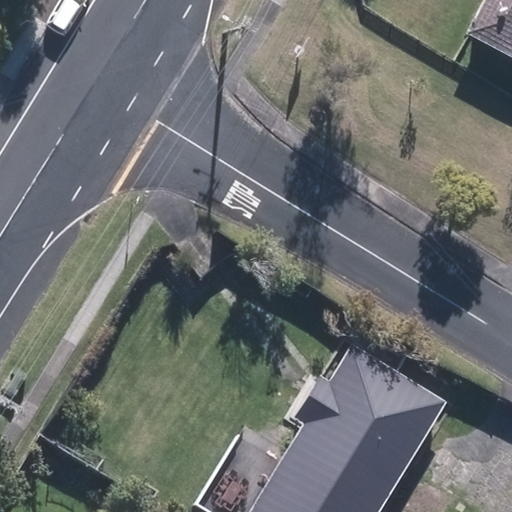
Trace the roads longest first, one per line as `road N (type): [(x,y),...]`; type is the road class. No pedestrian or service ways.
road 1 (residential): [(511,341),(95,86)]
road 2 (tertiary): [(95,86),(0,238)]
